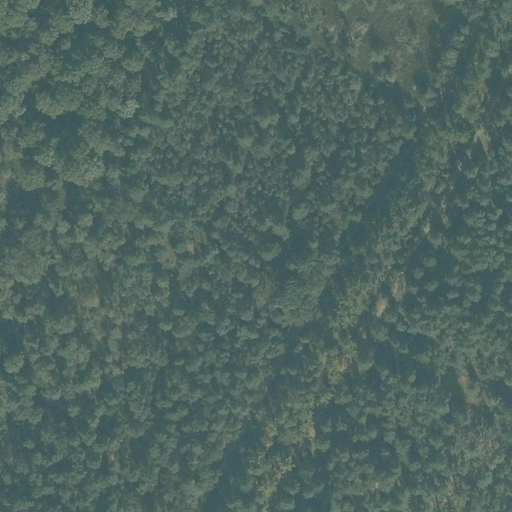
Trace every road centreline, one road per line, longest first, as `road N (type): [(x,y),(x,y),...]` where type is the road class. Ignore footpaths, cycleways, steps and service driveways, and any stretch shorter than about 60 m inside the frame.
road 1 (track): [(194,511),(484,0)]
road 2 (track): [(511,61),(267,511)]
